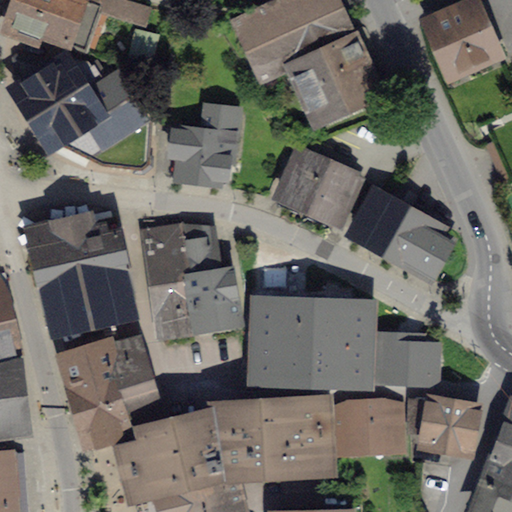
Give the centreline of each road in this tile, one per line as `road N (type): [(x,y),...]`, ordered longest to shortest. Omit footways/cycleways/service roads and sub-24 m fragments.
road 1 (residential): [(476,328),(193,206),(81,191),(0,192)]
road 2 (residential): [(488,336),(487,248),(380,0)]
